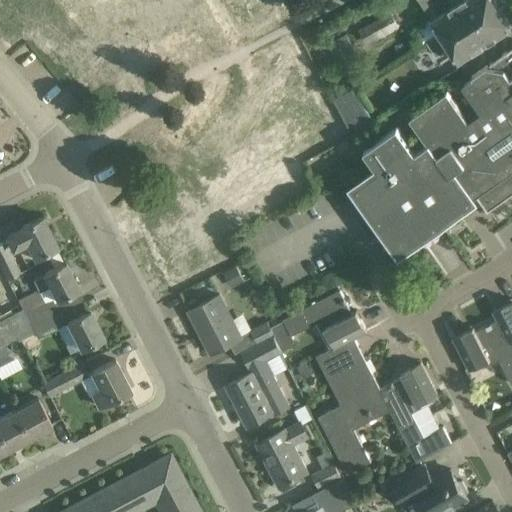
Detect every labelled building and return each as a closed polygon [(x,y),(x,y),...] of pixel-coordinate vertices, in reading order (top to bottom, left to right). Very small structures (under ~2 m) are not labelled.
[(0,0),(0,23),(9,44),(106,0),(0,0)] [(263,0),(221,0),(234,30),(270,14),(263,0)] [(418,0),(441,34),(444,39),(496,4),(493,0),(462,0),(461,1),(460,0),(452,0),(451,1),(454,5),(441,14),(431,0),(418,0)] [(428,42),(437,56),(450,48),(459,62),(511,28),(496,4),(444,39),(441,34),(428,42)] [(392,12),(359,30),(363,37),(367,35),(371,42),(399,26),(392,12)] [(319,50),(328,66),(355,51),(346,35),(319,50)] [(287,43),(254,59),(291,133),(323,117),(287,43)] [(397,126),(392,129),(364,149),(379,170),(356,187),(400,248),(456,209),(452,204),(465,194),(469,200),(476,194),(488,211),(511,193),(511,55),(510,56),(507,52),(473,76),(474,78),(451,95),(448,91),(411,118),(429,144),(416,153),(397,126)] [(345,122),(350,132),(353,136),(375,121),(352,89),(336,98),(344,114),(342,115),(345,122)] [(289,135),(188,180),(203,213),(304,168),(289,135)] [(173,284),(207,269),(175,194),(141,209),(173,284)] [(27,242),(35,257),(46,252),(57,246),(42,217),(20,228),(20,229),(6,236),(13,249),(27,242)] [(0,244),(0,266),(7,279),(21,272),(4,242),(0,244)] [(57,246),(46,252),(49,257),(60,252),(57,246)] [(60,252),(49,257),(55,268),(65,262),(60,252)] [(55,268),(47,271),(44,273),(44,274),(33,279),(39,292),(51,286),(57,299),(79,289),(65,262),(55,268)] [(316,356),(366,330),(356,310),(352,313),(340,289),(283,318),(284,320),(271,327),(275,335),(282,351),(291,346),(294,339),(292,335),(316,322),(325,338),(328,336),(333,347),(316,355),(316,356)] [(211,353),(228,344),(241,337),(219,295),(189,310),(211,353)] [(30,325),(58,311),(52,298),(25,312),(22,308),(30,325)] [(511,300),(493,310),(498,319),(499,319),(511,345),(511,300)] [(0,346),(1,347),(18,338),(19,340),(21,340),(34,333),(30,325),(22,308),(12,313),(10,309),(0,314),(0,346)] [(81,349),(86,346),(104,337),(90,310),(67,322),(81,349)] [(34,334),(36,339),(65,324),(58,311),(30,325),(34,333),(21,340),(34,334)] [(511,345),(499,319),(498,319),(476,331),(473,327),(453,337),(470,370),(481,364),(483,367),(499,359),(511,384),(511,383),(511,345)] [(267,320),(244,332),(251,346),(275,335),(271,327),(267,320)] [(367,331),(366,330),(316,356),(324,370),(328,368),(346,402),(319,416),(347,473),(371,461),(352,424),(372,414),(369,407),(385,399),(380,388),(366,360),(361,362),(356,353),(361,351),(354,337),(367,331)] [(283,352),(282,351),(275,335),(241,353),(251,373),(227,385),(248,424),(271,412),(272,414),(290,404),(267,360),(283,352)] [(6,352),(4,353),(0,355),(0,365),(10,360),(6,352)] [(115,359),(90,372),(88,373),(97,391),(92,393),(98,406),(130,390),(115,359)] [(305,362),(295,367),(302,379),(312,374),(305,362)] [(417,462),(434,451),(451,442),(443,426),(440,427),(426,400),(438,394),(421,362),(401,372),(403,376),(380,388),(385,399),(417,462)] [(81,364),(43,384),(49,395),(87,375),(81,364)] [(37,398),(15,410),(30,437),(52,426),(37,398)] [(305,404),(294,410),(301,422),(301,423),(312,418),(305,404)] [(0,434),(7,449),(30,437),(15,410),(0,417),(0,434)] [(279,485),(297,476),(307,471),(293,444),(308,436),(301,423),(301,422),(286,430),(285,428),(257,443),(279,485)] [(132,511),(154,500),(160,511),(200,511),(170,453),(150,464),(153,470),(144,475),(140,469),(58,511),(132,511)] [(341,475),(335,462),(312,474),(319,486),(341,475)] [(446,511),(446,510),(468,497),(466,494),(468,490),(462,480),(458,481),(451,469),(434,479),(425,464),(390,484),(403,506),(404,506),(407,511),(446,511)] [(322,508),(321,507),(311,511),(338,511),(333,502),(322,508)]
